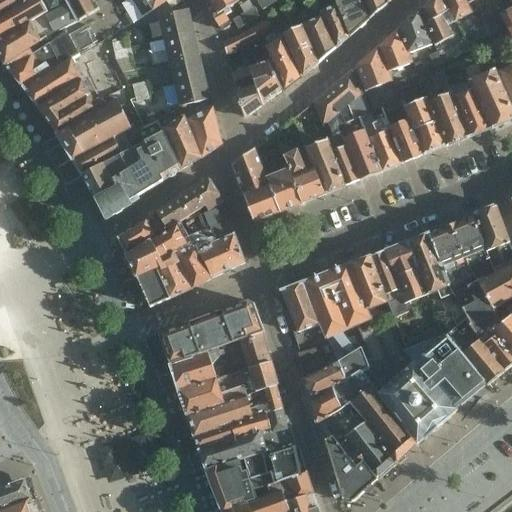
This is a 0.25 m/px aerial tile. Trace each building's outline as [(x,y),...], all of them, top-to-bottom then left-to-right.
[(45,15),(68,3),(66,0),(27,0),(0,16),(0,39),(29,23),(45,15)] [(99,10),(92,0),(0,0),(0,16),(27,0),(66,0),(68,3),(78,22),(99,10)] [(126,0),(122,3),(135,22),(166,0),(171,7),(181,0),(126,0)] [(222,12),(237,3),(234,0),(207,0),(216,13),(211,16),(221,31),(230,25),(222,12)] [(261,9),(270,4),(268,0),(256,0),(261,9)] [(296,7),(290,0),(280,9),(285,15),(296,7)] [(349,36),(367,20),(359,0),(334,0),(336,4),(349,36)] [(359,0),(367,20),(386,5),(383,0),(359,0)] [(442,15),(449,11),(442,0),(428,0),(422,8),(421,9),(434,44),(435,46),(453,36),(442,15)] [(442,0),(449,11),(455,22),(472,13),(467,4),(465,0),(442,0)] [(248,1),(239,6),(243,13),(252,7),(248,1)] [(0,56),(6,64),(64,29),(78,22),(68,3),(45,15),(29,23),(0,39),(0,56)] [(322,16),(335,48),(349,36),(336,4),(320,11),(322,16)] [(248,22),(258,16),(253,7),(252,7),(243,13),(248,22)] [(511,40),(511,7),(500,14),(511,40)] [(163,40),(194,32),(188,9),(157,17),(163,40)] [(408,54),(434,44),(421,9),(399,29),(408,54)] [(243,25),(248,22),(243,13),(237,16),(243,25)] [(237,29),(243,25),(237,16),(232,20),(237,29)] [(318,63),(335,49),(335,48),(322,16),(302,24),(303,25),(318,63)] [(263,32),(270,28),(266,19),(258,24),(263,32)] [(479,27),(484,38),(492,34),(487,23),(479,27)] [(255,36),(263,32),(258,24),(251,29),(255,36)] [(302,76),(302,75),(318,63),(303,25),(287,31),(282,33),(302,76)] [(71,61),(98,46),(87,26),(69,35),(64,29),(6,64),(24,88),(71,61)] [(475,42),(484,38),(479,27),(471,31),(475,42)] [(257,40),(255,36),(251,29),(241,33),(247,44),(257,40)] [(378,47),(388,72),(411,63),(408,54),(399,29),(396,31),(392,34),(392,35),(378,47)] [(168,62),(199,55),(194,32),(163,40),(168,62)] [(226,55),(247,44),(241,33),(221,42),(226,55)] [(287,86),(302,76),(282,33),(262,47),(268,61),(281,90),(287,86)] [(498,40),(503,50),(509,48),(504,37),(498,40)] [(112,52),(126,49),(124,40),(110,43),(112,52)] [(461,55),(469,51),(465,40),(456,44),(461,55)] [(496,53),(503,50),(498,40),(491,42),(496,53)] [(496,53),(491,42),(483,46),(488,57),(496,53)] [(391,81),(388,72),(378,47),(375,50),(374,50),(370,53),(371,54),(356,66),(366,91),(391,81)] [(128,57),(126,49),(112,52),(114,61),(128,57)] [(434,67),(442,63),(437,52),(429,56),(434,67)] [(173,84),(204,77),(199,55),(168,62),(173,84)] [(71,61),(24,88),(38,107),(82,81),(71,61)] [(249,67),(262,105),(281,90),(268,61),(249,67)] [(482,75),(478,64),(464,69),(468,80),(491,128),(511,118),(511,106),(497,74),(495,70),(482,75)] [(245,117),(262,105),(249,67),(249,66),(231,73),(237,91),(235,92),(243,116),(245,117)] [(511,66),(497,74),(511,106),(511,66)] [(449,88),(443,70),(431,76),(436,90),(441,88),(444,95),(428,102),(446,146),(469,137),(449,88)] [(361,95),(351,71),(313,103),(322,126),(334,117),(339,133),(358,181),(382,173),(368,139),(360,118),(367,115),(360,96),(361,95)] [(191,104),(210,100),(204,77),(173,84),(179,107),(181,106),(191,104)] [(396,92),(407,88),(403,79),(392,84),(396,92)] [(469,137),(490,129),(491,128),(468,80),(449,88),(469,137)] [(57,134),(106,106),(102,98),(94,103),(82,81),(38,107),(57,134)] [(133,94),(146,90),(144,82),(131,85),(133,94)] [(148,99),(146,90),(133,94),(135,102),(148,99)] [(369,99),(373,110),(382,107),(377,96),(369,99)] [(428,102),(426,98),(403,108),(422,156),(445,146),(445,147),(446,146),(428,102)] [(130,127),(117,100),(106,106),(57,134),(72,158),(130,127)] [(197,116),(191,104),(181,106),(181,108),(201,159),(221,145),(212,108),(197,116)] [(403,108),(403,107),(384,115),(385,118),(403,164),(422,156),(403,108)] [(182,170),(201,159),(181,108),(157,119),(158,121),(164,132),(182,170)] [(382,173),(403,164),(385,118),(373,125),(377,135),(368,139),(382,173)] [(164,132),(158,121),(157,119),(135,129),(133,126),(130,127),(72,158),(83,175),(142,143),(142,142),(164,132)] [(142,142),(142,143),(165,181),(182,170),(164,132),(142,142)] [(346,186),(358,181),(339,133),(333,136),(338,149),(333,152),(346,186)] [(328,139),(305,148),(310,160),(324,195),(346,187),(346,186),(333,152),(328,139)] [(105,221),(131,206),(129,202),(165,181),(142,143),(83,175),(82,176),(105,221)] [(277,214),(280,213),(262,168),(255,149),(252,151),(252,150),(247,153),(248,154),(231,165),(237,180),(236,180),(238,185),(239,185),(243,195),(242,196),(253,223),(272,216),(272,217),(277,215),(277,214)] [(298,151),(284,157),(302,204),(324,196),(324,195),(310,160),(302,163),(298,151)] [(284,157),(262,168),(280,213),(302,205),(302,204),(284,157)] [(167,231),(177,225),(206,207),(208,212),(222,202),(222,201),(210,182),(157,215),(167,231)] [(214,242),(234,235),(222,202),(208,212),(198,216),(202,227),(207,230),(209,229),(214,242)] [(472,216),(489,256),(494,269),(511,261),(511,251),(496,206),(472,216)] [(126,255),(167,231),(157,215),(117,239),(126,255)] [(498,320),(497,317),(493,310),(477,281),(473,274),(471,275),(468,265),(489,256),(472,216),(428,234),(448,285),(459,307),(468,326),(476,337),(498,320)] [(186,243),(177,225),(167,231),(126,255),(137,278),(156,271),(156,273),(179,265),(177,260),(195,251),(198,256),(212,249),(211,244),(209,239),(202,236),(186,243)] [(431,293),(440,316),(459,307),(448,285),(428,234),(406,243),(407,244),(426,295),(431,293)] [(198,256),(210,280),(244,264),(234,235),(214,242),(211,244),(212,249),(198,256)] [(407,244),(384,252),(402,299),(388,304),(390,311),(393,319),(407,313),(404,304),(426,295),(407,244)] [(191,289),(210,281),(210,280),(198,256),(195,251),(177,260),(179,265),(191,289)] [(384,252),(370,258),(388,304),(402,299),(384,252)] [(370,319),(390,311),(388,304),(370,258),(370,257),(348,266),(370,319)] [(191,290),(191,289),(179,265),(156,273),(168,300),(191,290)] [(493,310),(511,296),(511,265),(494,274),(477,281),(493,310)] [(349,329),(370,320),(370,319),(348,266),(326,275),(349,329)] [(168,300),(156,273),(156,271),(137,278),(136,278),(150,308),(168,300)] [(327,339),(349,329),(326,275),(304,284),(321,324),(327,339)] [(298,333),(321,324),(304,284),(304,283),(281,292),(287,307),(298,333)] [(261,334),(264,333),(253,304),(249,300),(221,310),(221,311),(190,322),(158,333),(170,364),(236,342),(261,334)] [(511,317),(506,310),(497,317),(498,320),(500,324),(493,329),(511,353),(511,317)] [(476,337),(505,370),(511,364),(511,353),(493,329),(500,324),(498,320),(476,337)] [(476,337),(468,326),(448,340),(486,385),(505,370),(476,337)] [(245,370),(269,362),(261,334),(236,342),(245,370)] [(424,374),(456,411),(473,396),(486,385),(448,340),(444,336),(404,351),(414,362),(424,374)] [(178,391),(238,372),(245,370),(236,342),(170,364),(178,391)] [(304,370),(320,365),(315,349),(299,353),(304,370)] [(382,391),(365,369),(358,350),(338,362),(338,363),(345,381),(361,372),(416,445),(416,446),(457,412),(456,411),(424,374),(414,362),(382,391)] [(276,386),(276,385),(269,362),(245,370),(252,394),(276,386)] [(338,363),(301,379),(309,401),(339,384),(345,381),(338,363)] [(186,416),(245,396),(252,394),(245,370),(238,372),(178,391),(186,416)] [(395,464),(416,445),(361,372),(345,381),(339,384),(352,403),(395,463),(395,464)] [(319,421),(352,403),(339,384),(309,401),(316,423),(319,421)] [(245,396),(252,418),(259,415),(282,408),(276,386),(252,394),(245,396)] [(230,425),(252,418),(245,396),(186,416),(193,437),(194,437),(230,425)] [(395,463),(352,403),(319,421),(325,441),(333,438),(355,467),(362,462),(377,480),(395,463)] [(287,427),(282,408),(252,418),(230,425),(233,434),(224,437),(226,441),(200,450),(199,451),(207,470),(263,454),(264,458),(268,457),(296,448),(290,427),(287,427)] [(200,450),(226,441),(224,437),(233,434),(230,425),(194,437),(200,450)] [(355,467),(333,438),(325,441),(324,441),(342,500),(351,503),(377,480),(362,462),(355,467)] [(264,458),(272,484),(304,474),(296,448),(268,457),(264,458)] [(272,484),(264,458),(263,454),(207,470),(222,511),(226,511),(270,496),(267,486),(272,484)] [(282,492),(286,503),(312,494),(306,474),(304,474),(272,484),(267,486),(270,496),(282,492)] [(0,511),(34,511),(23,482),(0,489),(0,511)] [(288,511),(286,503),(282,492),(270,496),(226,511),(288,511)] [(318,511),(312,494),(286,503),(288,511),(318,511)]
